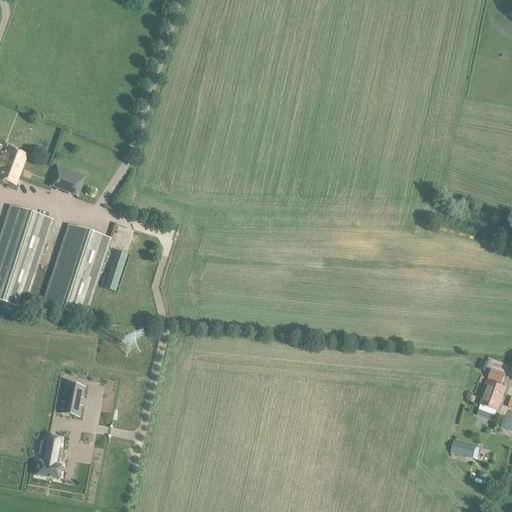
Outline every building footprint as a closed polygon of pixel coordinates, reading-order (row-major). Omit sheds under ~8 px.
[(0,169),(0,179),(16,185),(26,155),(7,148),(6,153),(3,154),(1,160),(2,162),(0,169)] [(86,176),(57,166),(50,185),(79,196),(86,176)] [(0,236),(0,305),(19,312),(23,313),(54,222),(10,207),(0,236)] [(42,308),(66,316),(86,323),(113,242),(69,227),(42,308)] [(481,360),(477,369),(483,371),(487,362),(481,360)] [(502,385),(506,376),(491,371),(488,380),(490,380),(501,384),(502,385)] [(479,406),(480,406),(479,410),(478,416),(493,422),(495,416),(495,417),(497,413),(507,389),(500,386),(501,384),(490,380),(489,382),(487,381),(481,396),(483,397),(479,406)] [(59,394),(58,402),(55,402),(53,412),(73,416),(78,387),(59,383),(56,394),(59,394)] [(507,430),(511,419),(506,416),(501,427),(507,430)] [(40,462),(39,462),(36,476),(59,481),(61,466),(58,466),(63,445),(44,441),(40,462)] [(477,447),(453,441),(450,453),(474,459),(477,447)] [(485,482),(488,474),(480,472),(478,479),(485,482)]
